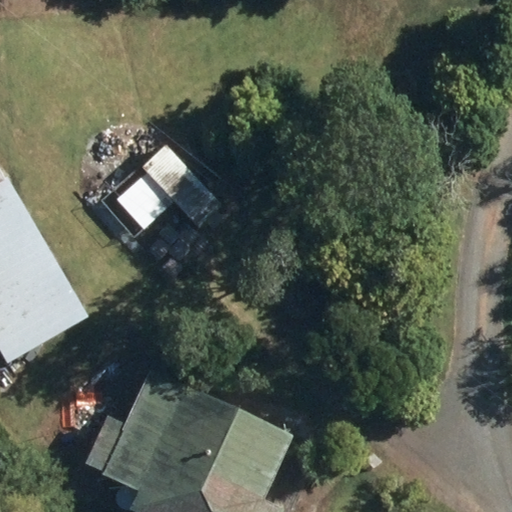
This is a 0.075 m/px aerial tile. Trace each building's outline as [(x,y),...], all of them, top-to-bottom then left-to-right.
[(160,37),(126,37),(127,87),(162,87),(160,37)] [(119,71),(101,72),(104,107),(121,106),(119,71)] [(170,149),(145,172),(200,233),(223,211),(199,182),(212,170),(189,144),(177,155),(170,149)] [(0,166),(0,350),(11,369),(91,323),(89,318),(118,301),(100,270),(71,287),(0,166)] [(191,392),(154,375),(104,482),(141,499),(134,511),(281,511),(269,506),(299,442),(191,392)]
